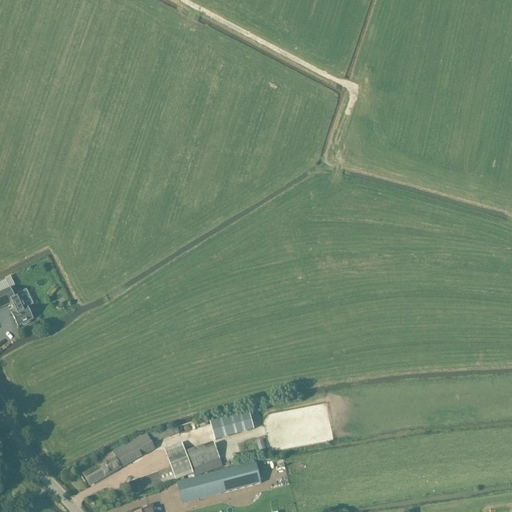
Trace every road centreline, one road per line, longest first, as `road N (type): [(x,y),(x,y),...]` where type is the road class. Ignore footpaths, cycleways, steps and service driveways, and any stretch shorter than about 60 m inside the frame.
road 1 (track): [(511,201),(343,153),(360,85),(198,0)]
road 2 (unclassified): [(76,511),(0,410)]
